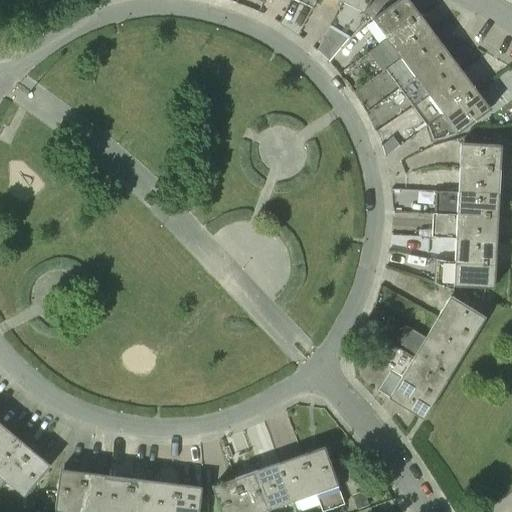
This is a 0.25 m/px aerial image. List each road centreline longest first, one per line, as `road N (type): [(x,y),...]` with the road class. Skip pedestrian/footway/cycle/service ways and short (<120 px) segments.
road 1 (residential): [(320,359),(366,277),(374,207),(359,138),(305,62),(245,24),(152,9),(62,35),(7,79)]
road 2 (residential): [(320,359),(241,413),(166,427),(72,406),(0,347)]
road 3 (residential): [(429,511),(320,359)]
